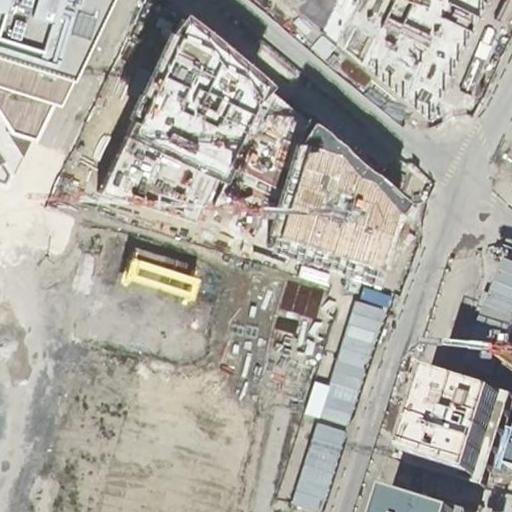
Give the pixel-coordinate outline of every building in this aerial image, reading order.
[(101,0),(0,0),(0,112),(28,154),(101,0)] [(284,0),(322,31),(431,121),(487,4),(479,0),(284,0)] [(259,82),(181,16),(127,130),(98,193),(192,221),(216,172),(259,82)] [(394,196),(304,120),(264,244),(370,277),(394,196)] [(102,293),(162,310),(175,265),(114,249),(102,293)] [(435,376),(408,459),(485,483),(511,400),(435,376)] [(435,511),(396,499),(391,511),(435,511)]
